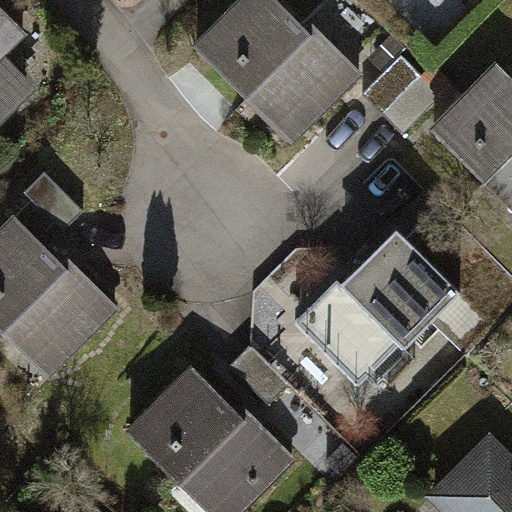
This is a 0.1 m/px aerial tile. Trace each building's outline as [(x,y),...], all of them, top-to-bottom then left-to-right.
[(256,0),(253,0),(192,62),(290,160),(353,97),(256,0)] [(412,0),(421,8),(429,0),(412,0)] [(0,31),(0,94),(32,63),(0,31)] [(511,67),(497,52),(430,119),(511,201),(511,67)] [(23,218),(0,240),(0,333),(55,388),(124,320),(23,218)] [(461,310),(396,245),(294,346),(359,411),(461,310)] [(197,369),(129,437),(203,511),(254,511),(297,469),(197,369)] [(511,511),(511,460),(496,445),(430,511),(511,511)]
